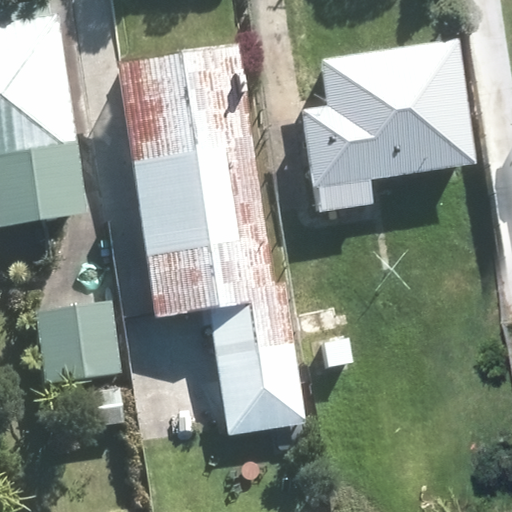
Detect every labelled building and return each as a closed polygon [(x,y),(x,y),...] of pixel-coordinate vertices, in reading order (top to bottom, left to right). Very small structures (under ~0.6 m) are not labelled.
[(37,12),(0,18),(0,232),(70,221),(37,12)] [(287,122),(297,195),(301,224),(368,215),(364,189),(459,176),(443,53),(306,72),(312,119),(287,122)] [(107,74),(150,328),(201,319),(222,441),(302,427),(279,291),(266,293),(225,55),(107,74)] [(105,308),(24,317),(32,392),(113,383),(105,308)] [(110,396),(45,402),(47,435),(113,430),(110,396)]
